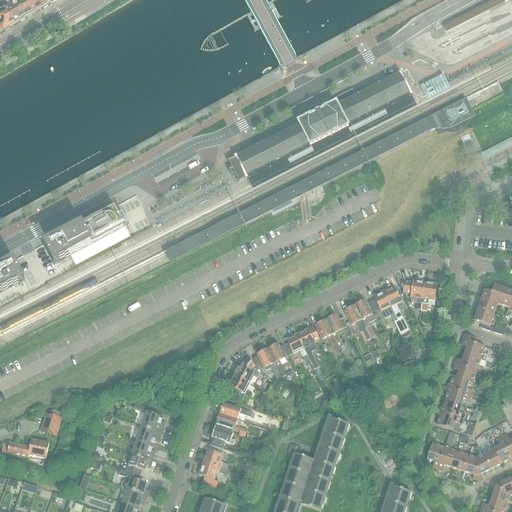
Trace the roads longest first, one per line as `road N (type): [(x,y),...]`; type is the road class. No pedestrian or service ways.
road 1 (residential): [(166,511),(219,355),(230,343),(403,259),(463,262)]
road 2 (tertiary): [(303,90),(0,250)]
road 3 (tertiary): [(303,90),(462,0)]
road 4 (residential): [(511,344),(455,323),(463,262)]
